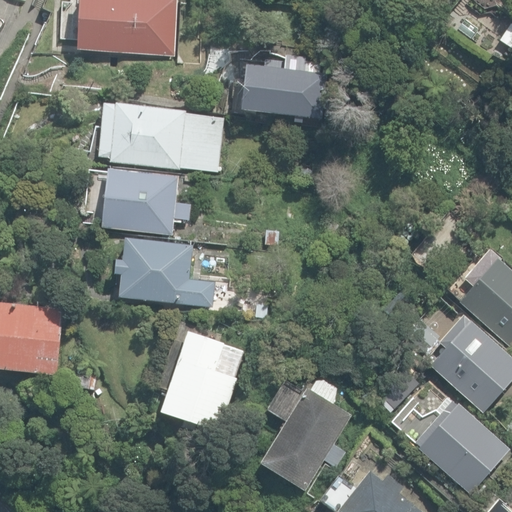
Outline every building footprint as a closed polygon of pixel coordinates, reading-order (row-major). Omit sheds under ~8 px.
[(79,0),(77,50),(174,55),(177,0),(79,0)] [(500,42),(511,48),(511,24),(510,23),(500,42)] [(242,110),(322,119),(326,73),(305,71),(306,57),(284,55),(282,68),(247,65),(242,110)] [(111,161),(218,171),(223,118),(185,115),(186,112),(104,104),(100,156),(111,157),(111,161)] [(104,227),(173,234),(175,218),(189,219),(190,206),(176,204),(179,177),(109,170),(104,227)] [(301,182),(313,183),(314,171),(302,170),(301,182)] [(458,196),(448,208),(458,215),(467,203),(458,196)] [(190,280),(193,247),(126,240),(124,261),(116,260),(115,274),(122,275),(119,298),(212,308),(215,282),(190,280)] [(460,302),(511,348),(511,271),(500,261),(501,259),(489,249),(463,278),(473,287),(460,302)] [(0,368),(57,374),(63,310),(0,303),(0,368)] [(430,367),(483,413),(511,379),(511,358),(464,316),(440,344),(446,349),(430,367)] [(198,424),(219,431),(237,378),(215,371),(224,343),(189,332),(162,412),(184,420),(182,426),(196,430),(198,424)] [(72,388),(95,389),(95,375),(73,374),(72,388)] [(262,464),(305,490),(324,460),(335,467),(344,452),(333,445),(351,415),(333,404),(337,389),(323,381),(316,383),(311,390),(308,388),(262,464)] [(418,449),(470,494),(509,449),(457,404),(456,405),(452,401),(416,443),(421,447),(418,449)] [(423,511),(399,493),(404,487),(388,474),(383,481),(370,471),(354,492),(338,479),(321,501),(334,511),(423,511)] [(477,506),(484,511),(497,498),(490,492),(477,506)] [(488,511),(511,511),(511,510),(500,500),(488,511)]
